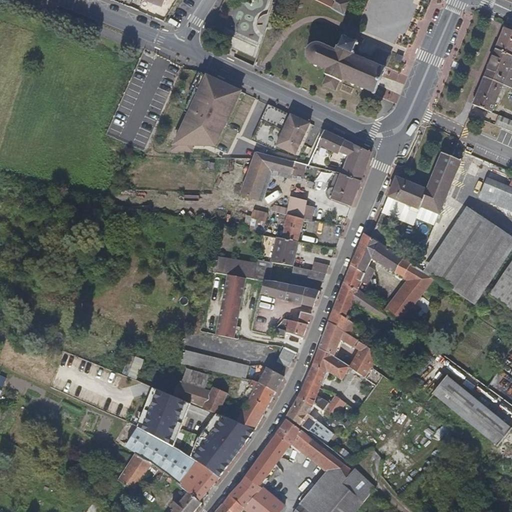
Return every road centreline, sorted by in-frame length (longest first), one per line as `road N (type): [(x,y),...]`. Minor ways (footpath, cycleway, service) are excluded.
road 1 (unclassified): [(390,145),(277,413),(257,451),(204,511)]
road 2 (tertiary): [(178,47),(390,145)]
road 3 (tertiary): [(455,0),(390,145)]
road 4 (tertiary): [(63,0),(178,47)]
